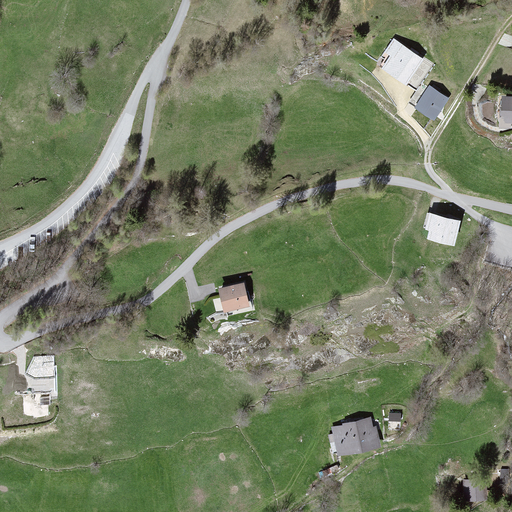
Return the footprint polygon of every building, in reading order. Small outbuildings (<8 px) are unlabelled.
[(422,61),(393,40),(385,52),(392,58),(385,67),(407,84),(422,61)] [(429,84),(416,105),(436,119),(449,99),(429,84)] [(511,97),(503,98),(503,123),(511,122),(511,97)] [(462,221),(436,215),(427,240),(454,246),(462,221)] [(245,282),(218,289),(225,316),(252,308),(245,282)] [(53,382),(54,362),(29,361),(29,381),(53,382)] [(373,421),(333,431),(340,458),(379,448),(373,421)] [(486,478),(464,480),(465,502),(488,501),(486,478)]
